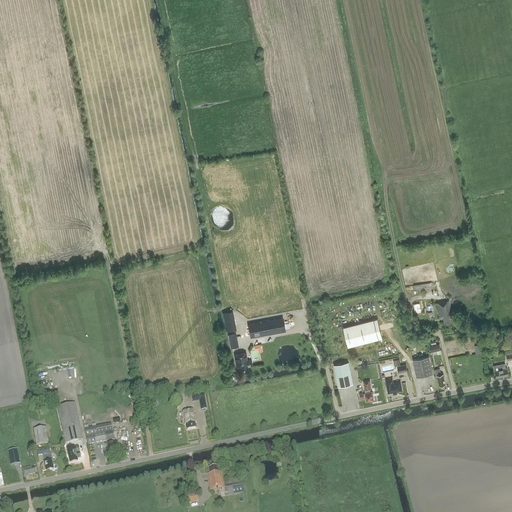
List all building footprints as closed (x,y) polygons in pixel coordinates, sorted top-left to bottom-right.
[(444,323),(453,321),(449,301),(436,303),(439,318),(443,317),(444,323)] [(236,329),(233,310),(223,312),(225,331),(236,329)] [(282,319),(249,325),(251,337),(284,330),(282,319)] [(377,319),(343,327),(348,347),(382,338),(377,319)] [(259,352),(263,351),(262,344),(254,345),(254,350),(258,349),(259,352)] [(439,344),(429,346),(431,353),(441,350),(439,344)] [(246,366),(252,365),(251,360),(247,361),(246,354),(244,353),(235,355),(237,365),(240,364),(241,370),(247,369),(246,366)] [(417,377),(432,374),(429,356),(413,360),(417,377)] [(349,362),(334,365),(338,387),(353,384),(349,362)] [(406,364),(397,366),(398,373),(407,371),(406,364)] [(505,364),(493,366),(494,372),(495,371),(496,377),(508,375),(507,369),(506,369),(505,364)] [(440,375),(439,369),(434,370),(435,376),(437,376),(439,386),(445,385),(443,374),(440,375)] [(394,393),(397,393),(397,392),(402,391),(400,382),(393,383),(392,379),(386,380),(388,393),(394,392),(394,393)] [(364,396),(365,396),(367,402),(374,400),(372,392),(370,392),(370,390),(371,389),(370,385),(371,385),(370,381),(364,382),(364,386),(365,386),(366,390),(365,390),(366,394),(365,394),(364,394),(363,394),(360,394),(360,395),(360,397),(362,398),(363,398),(364,396)] [(198,395),(201,410),(207,409),(204,394),(198,395)] [(57,407),(65,443),(83,440),(75,403),(57,407)] [(186,424),(187,430),(196,428),(195,423),(196,423),(196,421),(197,420),(196,415),(195,415),(194,409),(182,411),(185,425),(186,424)] [(84,426),(88,444),(114,439),(111,423),(96,426),(95,423),(91,424),(92,427),(88,428),(88,425),(84,426)] [(33,429),(36,445),(48,444),(46,427),(33,429)] [(110,456),(116,455),(115,450),(122,448),(120,442),(115,443),(107,444),(109,451),(105,452),(106,456),(110,456)] [(76,453),(79,452),(78,446),(75,447),(67,448),(70,463),(78,461),(76,453)] [(20,464),(17,449),(8,451),(11,465),(20,464)] [(43,456),(44,462),(46,471),(54,469),(51,460),(52,460),(51,454),(43,456)] [(210,474),(208,475),(211,490),(224,488),(221,472),(220,473),(218,466),(209,468),(210,474)] [(29,475),(36,473),(35,467),(31,468),(31,467),(23,469),(24,477),(29,476),(29,475)] [(242,479),(224,482),(227,496),(244,493),(242,479)] [(184,496),(186,504),(198,502),(196,493),(184,496)]
